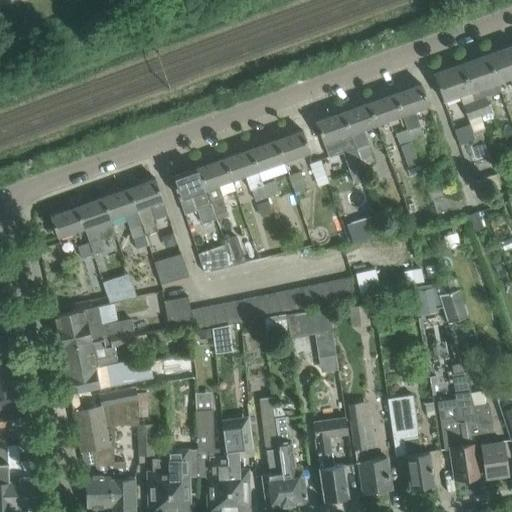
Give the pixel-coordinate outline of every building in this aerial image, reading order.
[(511,45),(487,54),(497,81),(509,77),(511,85),(511,45)] [(487,54),(461,64),(470,91),(497,81),(487,54)] [(434,73),(436,79),(444,100),(460,95),(470,124),(472,132),(484,128),(480,116),(474,100),(470,91),(461,64),(434,73)] [(421,84),(395,93),(414,146),(425,143),(414,109),(428,104),(421,84)] [(395,93),(369,102),(376,123),(401,114),(407,129),(395,133),(399,145),(411,141),(413,147),(414,146),(395,93)] [(485,96),(474,100),(480,116),(490,112),(485,96)] [(376,123),(369,102),(342,112),(359,159),(371,155),(362,128),(376,123)] [(342,112),(316,121),(328,156),(343,151),(354,180),(365,176),(359,159),(342,112)] [(470,124),(460,128),(465,142),(467,141),(475,139),(472,132),(470,124)] [(276,140),(284,160),(310,151),(302,130),(276,140)] [(257,169),(284,160),(276,140),(250,149),(257,169)] [(224,158),(231,179),(244,174),(250,188),(255,200),(267,196),(263,184),(257,169),(250,149),(224,158)] [(219,191),(217,184),(231,179),(224,158),(198,167),(215,215),(226,211),(219,191)] [(321,160),(310,164),(318,186),(328,183),(321,160)] [(215,215),(198,167),(172,177),(185,214),(197,209),(202,223),(216,218),(215,215)] [(300,171),(288,175),(292,187),(304,183),(300,171)] [(474,180),(479,196),(501,190),(496,173),(474,180)] [(155,178),(129,188),(146,235),(157,231),(153,219),(167,214),(155,178)] [(274,180),(263,184),(267,196),(279,192),(274,180)] [(455,183),(428,191),(436,214),(461,207),(457,193),(459,193),(455,183)] [(129,188),(103,197),(110,218),(124,213),(136,248),(148,244),(145,235),(146,235),(129,188)] [(103,197),(77,206),(84,227),(89,242),(94,254),(105,250),(101,239),(115,234),(110,218),(103,197)] [(268,200),(257,204),(261,216),(273,212),(268,200)] [(83,227),(76,207),(50,216),(57,237),(71,232),(83,227)] [(470,232),(483,227),(477,211),(464,215),(470,232)] [(374,215),(360,219),(365,235),(379,231),(374,215)] [(228,253),(232,264),(243,262),(234,236),(223,240),(225,244),(228,253)] [(93,255),(88,242),(76,246),(81,259),(93,255)] [(198,254),(205,273),(232,265),(232,264),(228,253),(225,244),(198,254)] [(180,254),(154,262),(160,283),(188,275),(180,254)] [(420,268),(411,270),(414,283),(423,281),(420,268)] [(456,277),(434,284),(435,288),(442,307),(447,322),(468,315),(456,277)] [(340,280),(344,300),(355,298),(351,278),(340,280)] [(329,282),(333,302),(344,300),(340,280),(329,282)] [(318,284),(322,304),(333,302),(329,282),(318,284)] [(308,286),(312,306),(322,304),(318,284),(308,286)] [(297,289),(301,309),(312,306),(308,286),(297,289)] [(435,288),(417,291),(421,315),(437,312),(436,308),(442,307),(435,288)] [(287,291),(291,311),(301,309),(297,289),(287,291)] [(276,293),(280,313),(291,311),(287,291),(276,293)] [(265,295),(270,315),(280,313),(276,293),(265,295)] [(255,297),(259,317),(270,315),(265,295),(255,297)] [(188,296),(164,300),(169,328),(193,324),(190,310),(188,296)] [(244,299),(248,319),(259,317),(255,297),(244,299)] [(234,301),(238,321),(248,319),(244,299),(234,301)] [(223,304),(227,324),(238,321),(234,301),(223,304)] [(213,306),(217,326),(227,324),(223,304),(213,306)] [(351,326),(370,323),(366,304),(347,306),(351,326)] [(121,331),(133,329),(131,319),(101,325),(97,306),(53,315),(60,347),(90,341),(103,339),(104,347),(123,343),(121,331)] [(202,308),(206,328),(211,327),(217,326),(213,306),(202,308)] [(289,338),(315,334),(321,372),(338,369),(328,307),(285,314),(289,338)] [(199,329),(206,328),(202,308),(193,310),(191,310),(195,330),(199,329)] [(288,332),(285,315),(284,315),(267,318),(265,322),(267,332),(271,335),(288,332)] [(206,328),(199,329),(200,338),(212,336),(211,327),(206,328)] [(90,341),(60,347),(65,373),(117,361),(114,346),(135,343),(135,344),(146,342),(145,333),(134,335),(133,329),(121,331),(123,343),(104,347),(103,339),(90,341)] [(0,360),(13,358),(9,337),(0,338),(0,360)] [(195,376),(191,356),(163,361),(166,381),(195,376)] [(0,385),(18,382),(13,358),(0,360),(0,385)] [(117,361),(65,373),(81,451),(95,448),(114,444),(114,424),(114,404),(126,402),(124,390),(102,394),(100,387),(151,377),(149,362),(128,366),(126,360),(117,361)] [(451,373),(453,383),(466,381),(460,363),(451,366),(452,373),(451,373)] [(493,387),(507,429),(511,441),(511,440),(511,382),(511,381),(493,387)] [(18,382),(0,385),(0,408),(22,404),(18,382)] [(114,404),(114,424),(139,425),(139,417),(138,399),(136,388),(136,387),(124,390),(126,402),(114,404)] [(458,416),(440,419),(444,448),(449,447),(454,480),(481,476),(476,443),(480,442),(475,408),(474,405),(473,405),(469,390),(454,393),(458,416)] [(428,451),(421,452),(413,394),(387,398),(396,456),(405,454),(410,486),(433,483),(428,451)] [(271,396),(259,398),(270,474),(262,475),(267,507),(286,504),(283,480),(278,448),(275,417),(274,417),(271,396)] [(360,402),(347,404),(352,437),(353,443),(356,463),(359,462),(364,493),(390,489),(387,470),(385,457),(372,459),(368,460),(367,448),(360,402)] [(488,403),(474,405),(475,408),(480,442),(481,442),(483,456),(485,476),(507,473),(503,440),(494,441),(491,413),(488,403)] [(23,409),(0,414),(0,426),(26,422),(23,409)] [(195,410),(196,428),(196,449),(197,474),(209,474),(210,511),(228,511),(227,478),(226,455),(225,455),(225,448),(214,448),(212,410),(195,410)] [(286,415),(275,417),(278,448),(283,480),(286,504),(306,502),(302,470),(294,471),(286,415)] [(345,416),(312,421),(324,499),(347,496),(343,464),(333,465),(329,436),(347,434),(345,416)] [(245,420),(222,423),(225,448),(225,455),(226,455),(227,478),(228,511),(246,510),(246,490),(245,472),(239,472),(239,454),(249,452),(245,420)] [(153,433),(138,434),(138,455),(153,455),(153,433)] [(81,451),(85,474),(86,507),(110,506),(109,473),(114,473),(114,468),(114,463),(114,444),(95,448),(81,451)] [(7,445),(7,449),(7,475),(11,475),(11,480),(12,511),(13,511),(14,509),(38,508),(37,475),(19,475),(18,445),(16,445),(7,445)] [(0,511),(12,511),(11,475),(7,475),(7,449),(0,448),(0,511)] [(196,449),(167,449),(168,458),(169,511),(175,511),(187,511),(187,492),(186,475),(197,474),(196,449)] [(150,474),(151,493),(151,511),(169,511),(168,458),(151,458),(152,474),(150,474)] [(110,506),(110,511),(135,511),(134,477),(126,478),(125,462),(114,463),(114,468),(114,473),(109,473),(110,506)]
